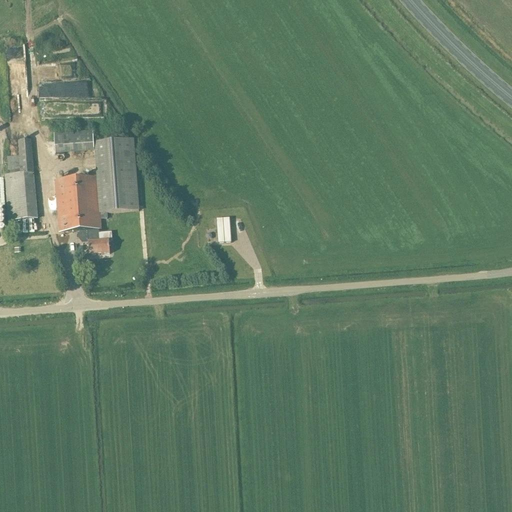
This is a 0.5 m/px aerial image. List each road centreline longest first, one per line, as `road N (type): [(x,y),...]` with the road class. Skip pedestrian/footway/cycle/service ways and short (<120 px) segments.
road 1 (unclassified): [(0,312),(511,272)]
road 2 (primary): [(511,98),(409,0)]
